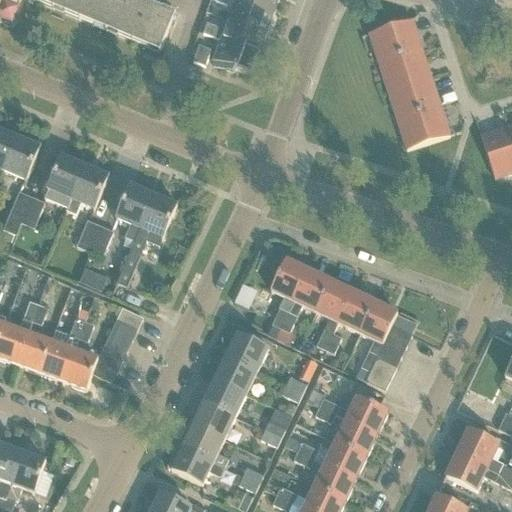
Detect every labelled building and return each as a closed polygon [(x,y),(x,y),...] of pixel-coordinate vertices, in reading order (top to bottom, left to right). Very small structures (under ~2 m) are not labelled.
[(0,0),(0,24),(12,29),(24,0),(0,0)] [(137,0),(28,0),(158,54),(174,15),(137,0)] [(269,28),(275,12),(242,0),(235,0),(231,14),(269,28)] [(242,0),(275,12),(278,0),(242,0)] [(263,44),(269,28),(231,14),(225,31),(263,44)] [(378,66),(422,52),(412,23),(369,37),(378,66)] [(218,32),(206,27),(203,36),(215,40),(218,32)] [(257,61),(263,44),(225,31),(219,47),(257,61)] [(251,77),(257,61),(219,47),(213,64),(251,77)] [(199,48),(196,56),(207,61),(210,52),(199,48)] [(431,81),(422,52),(378,66),(388,95),(431,81)] [(207,61),(196,56),(193,65),(204,69),(207,61)] [(431,81),(388,95),(397,124),(440,110),(431,81)] [(450,139),(440,110),(397,124),(407,153),(450,139)] [(495,182),(511,176),(511,136),(510,129),(481,138),(495,182)] [(0,174),(2,176),(17,140),(0,133),(0,174)] [(40,150),(17,140),(2,176),(25,185),(40,150)] [(66,214),(67,214),(85,169),(62,159),(44,202),(67,211),(66,214)] [(109,179),(85,169),(67,214),(76,218),(80,208),(94,214),(109,179)] [(139,233),(154,198),(131,188),(116,223),(129,229),(124,240),(134,245),(139,233)] [(16,238),(21,227),(32,200),(19,195),(3,232),(16,238)] [(177,208),(154,198),(139,233),(162,243),(177,208)] [(45,206),(32,200),(21,227),(34,232),(45,206)] [(89,255),(100,229),(87,224),(76,250),(89,255)] [(113,235),(100,229),(89,255),(102,261),(113,235)] [(271,294),(293,305),(308,275),(285,264),(271,294)] [(302,309),(316,316),(330,285),(308,275),(293,305),(288,316),(297,320),(302,309)] [(333,337),(338,327),(352,296),(330,285),(316,316),(329,322),(316,348),(325,353),(333,337)] [(338,327),(360,337),(375,306),(352,296),(338,327)] [(23,322),(32,325),(38,308),(29,305),(23,322)] [(373,344),(356,381),(365,385),(370,374),(376,362),(381,351),(387,340),(392,329),(397,317),(375,306),(360,337),(373,344)] [(48,311),(38,308),(32,325),(42,328),(48,311)] [(117,323),(138,332),(143,321),(122,311),(117,323)] [(281,332),(288,316),(280,312),(272,328),(281,332)] [(288,316),(281,332),(287,336),(289,337),(297,320),(288,316)] [(78,341),(85,324),(76,321),(69,338),(78,341)] [(132,343),(138,332),(117,323),(112,333),(132,343)] [(85,324),(78,341),(87,345),(94,328),(85,324)] [(0,342),(0,362),(17,369),(29,336),(5,328),(0,342)] [(272,328),(267,338),(276,342),(281,332),(272,328)] [(392,329),(387,340),(407,349),(412,338),(392,329)] [(281,332),(276,342),(282,345),(287,336),(281,332)] [(127,354),(132,343),(112,333),(107,344),(127,354)] [(40,377),(52,345),(29,336),(17,369),(40,377)] [(226,360),(257,375),(268,352),(237,337),(226,360)] [(340,341),(333,337),(325,353),(333,357),(340,341)] [(387,340),(381,351),(401,360),(407,349),(387,340)] [(122,365),(127,354),(107,344),(101,355),(122,365)] [(63,386),(75,353),(52,345),(40,377),(63,386)] [(381,351),(376,362),(396,372),(401,360),(381,351)] [(92,378),(98,362),(75,353),(63,386),(86,394),(92,378)] [(117,376),(122,365),(101,355),(98,362),(97,366),(117,376)] [(215,383),(246,398),(257,375),(226,360),(215,383)] [(396,372),(376,362),(370,374),(390,383),(396,372)] [(111,387),(117,376),(97,366),(92,378),(111,387)] [(307,366),(298,384),(306,388),(315,370),(307,366)] [(314,387),(336,398),(345,382),(323,370),(314,387)] [(385,394),(390,383),(370,374),(365,385),(385,394)] [(286,388),(302,396),(306,388),(298,384),(290,380),(286,388)] [(204,406),(235,421),(235,420),(243,424),(247,415),(240,412),(246,398),(215,383),(204,406)] [(298,405),(302,396),(286,388),(281,397),(298,405)] [(336,419),(346,424),(377,438),(388,416),(357,401),(350,415),(324,402),(320,411),(336,419)] [(204,406),(193,428),(224,443),(235,421),(204,406)] [(336,419),(320,411),(316,419),(332,427),(336,419)] [(506,437),(511,425),(511,419),(505,416),(498,433),(506,437)] [(377,438),(346,424),(336,446),(366,461),(377,438)] [(264,434),(280,442),(284,433),(268,425),(264,434)] [(182,451),(224,471),(228,462),(218,457),(224,443),(193,428),(189,426),(182,440),(186,442),(182,451)] [(276,451),(280,442),(264,434),(260,443),(276,451)] [(457,457),(487,472),(511,483),(511,471),(503,468),(503,467),(492,461),(498,449),(468,434),(457,457)] [(290,440),(286,449),(298,455),(302,446),(290,440)] [(302,446),(298,455),(314,463),(318,454),(302,446)] [(366,461),(336,446),(325,468),(355,483),(366,461)] [(0,511),(1,511),(22,456),(0,447),(0,511)] [(220,481),(224,471),(182,451),(178,459),(174,457),(167,472),(171,474),(202,489),(209,475),(220,481)] [(314,463),(298,455),(294,463),(310,471),(314,463)] [(1,511),(12,511),(15,504),(17,504),(22,492),(35,497),(46,465),(22,456),(1,511)] [(511,490),(511,483),(487,472),(457,457),(446,480),(476,495),(483,480),(494,486),(510,493),(511,490)] [(355,483),(325,468),(314,491),(345,505),(355,483)] [(242,480),(259,487),(263,478),(246,471),(242,480)] [(254,496),(259,487),(242,480),(238,488),(254,496)] [(280,490),(276,499),(293,507),(297,498),(280,490)] [(341,511),(345,505),(314,491),(303,511),(341,511)] [(247,511),(253,500),(237,493),(230,508),(237,511),(247,511)] [(160,496),(152,511),(191,511),(192,511),(160,496)] [(290,511),(293,507),(276,499),(272,508),(280,511),(290,511)] [(461,511),(436,500),(430,511),(461,511)]
